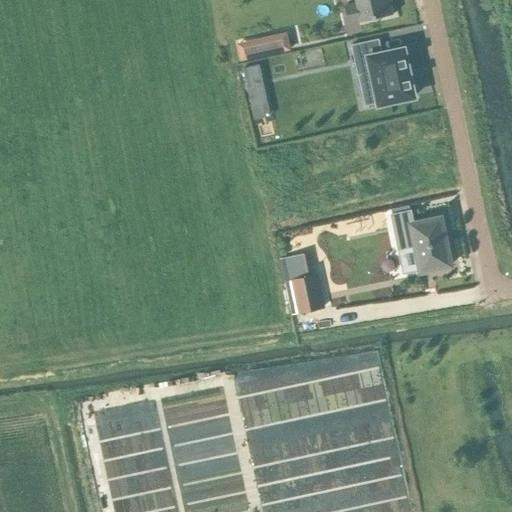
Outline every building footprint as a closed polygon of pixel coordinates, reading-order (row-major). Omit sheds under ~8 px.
[(352,0),(353,5),(345,6),(349,24),(397,15),(393,0),(352,0)] [(379,38),(351,44),(358,76),(359,75),(373,72),(380,103),(380,104),(414,97),(404,50),(383,55),(379,38)] [(260,63),(243,67),(255,119),(271,115),(260,63)] [(422,133),(357,148),(367,193),(387,188),(388,192),(408,188),(407,184),(432,179),(422,133)] [(412,209),(390,214),(398,251),(413,248),(419,275),(455,268),(444,214),(414,220),(412,209)] [(280,235),(283,245),(329,233),(326,223),(280,235)] [(309,252),(280,259),(292,315),(299,314),(326,308),(318,274),(313,275),(309,252)]
